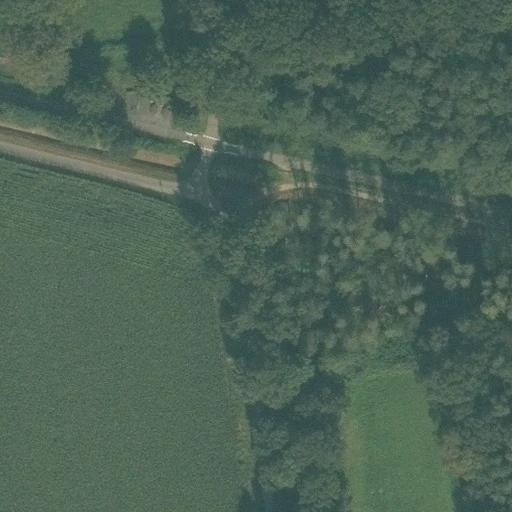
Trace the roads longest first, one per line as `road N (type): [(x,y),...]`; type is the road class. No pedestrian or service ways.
road 1 (track): [(199,193),(226,224),(267,511)]
road 2 (track): [(199,193),(0,151)]
